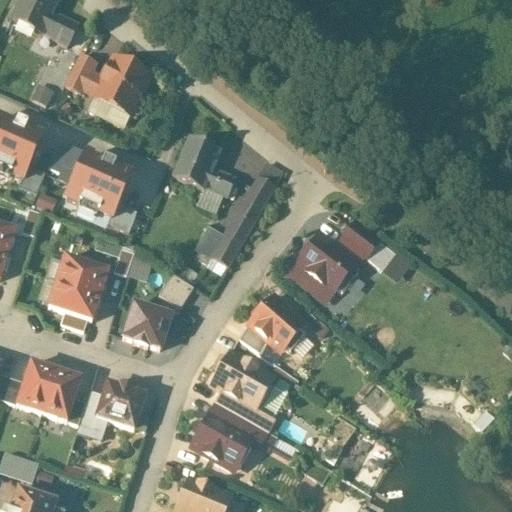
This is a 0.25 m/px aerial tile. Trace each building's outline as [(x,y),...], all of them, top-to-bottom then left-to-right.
[(40,39),(51,18),(59,2),(54,0),(21,0),(9,25),(40,40),(40,39)] [(51,18),(40,39),(66,51),(76,30),(51,18)] [(78,60),(63,91),(79,99),(94,68),(78,60)] [(148,82),(112,65),(93,102),(129,120),(148,82)] [(12,133),(0,127),(0,186),(20,196),(42,146),(26,138),(27,135),(14,129),(12,133)] [(218,156),(187,143),(170,182),(202,195),(203,193),(225,202),(233,183),(211,174),(218,156)] [(62,180),(69,156),(54,152),(48,176),(62,180)] [(99,172),(79,163),(58,210),(111,233),(132,187),(112,178),(114,173),(101,167),(99,172)] [(222,241),(210,263),(227,273),(274,191),(257,182),(222,241)] [(34,209),(52,215),(56,203),(39,196),(34,209)] [(379,246),(353,227),(338,246),(364,266),(379,246)] [(0,281),(14,236),(0,231),(0,281)] [(222,241),(207,233),(195,254),(210,263),(222,241)] [(349,263),(319,240),(295,271),(296,271),(308,280),(326,294),(329,289),(341,298),(357,277),(346,268),(349,263)] [(112,273),(125,278),(134,255),(99,243),(95,252),(117,260),(112,273)] [(58,268),(43,315),(89,330),(104,282),(58,268)] [(308,280),(296,271),(289,280),(300,289),(308,280)] [(158,299),(180,311),(191,290),(170,278),(158,299)] [(302,326),(273,301),(247,330),(267,348),(276,356),(281,350),(289,357),(304,339),(296,332),(302,326)] [(169,321),(132,309),(121,343),(132,347),(132,348),(146,353),(147,351),(158,355),(169,321)] [(267,348),(247,330),(237,345),(259,361),(265,350),(267,348)] [(268,381),(229,358),(210,392),(221,399),(192,451),(203,457),(202,460),(229,476),(233,468),(239,471),(249,453),(244,450),(248,443),(261,451),(273,426),(250,413),(253,407),(261,411),(272,393),(264,389),(268,381)] [(79,385),(29,368),(23,389),(15,412),(65,428),(73,405),(79,385)] [(9,384),(0,381),(0,406),(2,407),(9,384)] [(15,412),(23,389),(9,384),(2,407),(15,412)] [(132,396),(118,392),(117,393),(106,389),(102,400),(95,423),(132,435),(133,433),(137,421),(143,401),(132,398),(132,396)] [(84,409),(77,430),(91,434),(95,423),(102,400),(89,396),(84,409)] [(84,409),(73,405),(65,428),(77,432),(77,430),(84,409)] [(147,425),(137,421),(133,433),(143,436),(147,425)] [(0,466),(0,478),(30,487),(37,466),(3,456),(0,466)] [(226,500),(187,484),(176,511),(227,511),(223,507),(226,500)] [(52,511),(54,508),(16,495),(10,511),(52,511)]
